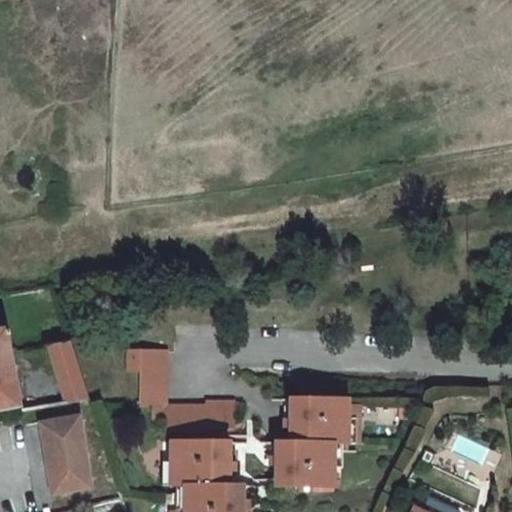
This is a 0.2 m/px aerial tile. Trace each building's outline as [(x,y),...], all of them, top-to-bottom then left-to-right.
[(0,330),(0,411),(20,408),(12,355),(8,329),(0,330)] [(88,400),(71,353),(66,338),(47,344),(62,404),(88,400)] [(168,354),(129,354),(129,375),(141,376),(143,411),(153,411),(153,425),(165,424),(165,435),(206,435),(207,429),(236,429),(236,403),(208,403),(207,408),(169,407),(169,382),(168,354)] [(338,428),(338,404),(275,405),(274,427),(280,427),(281,447),(262,447),(260,465),(265,465),(264,491),(324,492),(325,469),(321,469),(321,447),(329,447),(329,427),(338,428)] [(82,455),(76,419),(39,426),(45,463),(82,455)] [(230,470),(230,447),(169,445),(168,464),(174,464),(175,489),(180,490),(180,511),(168,511),(234,511),(233,490),(224,490),(224,471),(230,470)] [(429,468),(435,457),(426,453),(421,464),(429,468)] [(87,486),(82,455),(45,463),(50,493),(87,486)]
